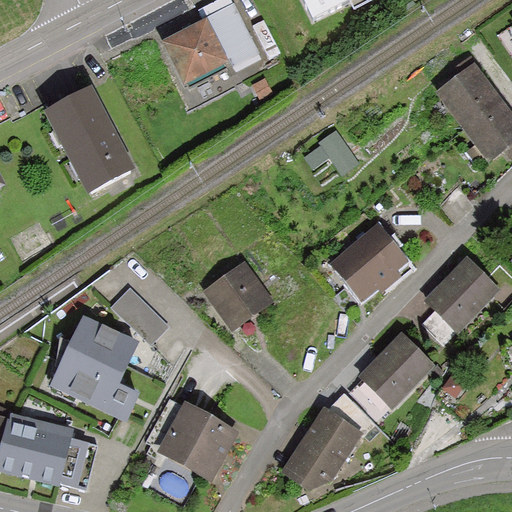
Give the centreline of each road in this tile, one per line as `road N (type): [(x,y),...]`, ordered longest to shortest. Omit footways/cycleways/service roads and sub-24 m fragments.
road 1 (residential): [(511,185),(296,400),(231,511)]
road 2 (residential): [(511,460),(459,468),(353,511)]
road 3 (tertiary): [(126,0),(0,65)]
